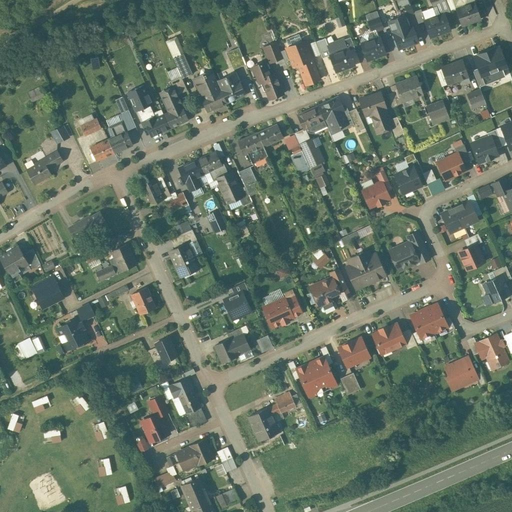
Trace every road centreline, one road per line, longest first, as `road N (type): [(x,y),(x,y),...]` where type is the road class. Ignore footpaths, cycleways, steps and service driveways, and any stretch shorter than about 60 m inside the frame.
road 1 (residential): [(114,175),(504,26)]
road 2 (residential): [(210,384),(440,282)]
road 3 (residential): [(210,384),(114,175)]
road 4 (residential): [(511,165),(429,203),(423,220),(443,267)]
road 5 (secondary): [(367,511),(511,450)]
road 6 (residential): [(266,511),(210,384)]
road 7 (residential): [(0,235),(114,175)]
